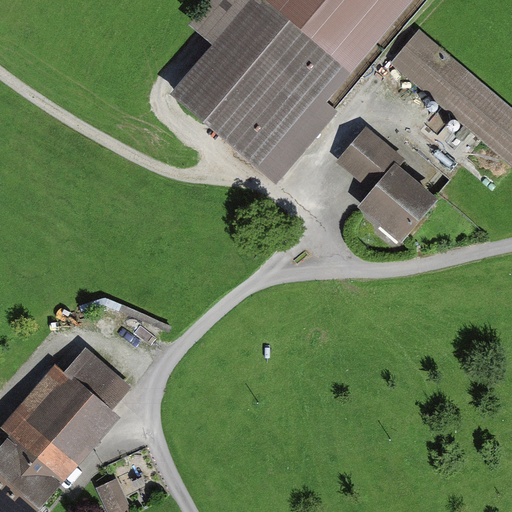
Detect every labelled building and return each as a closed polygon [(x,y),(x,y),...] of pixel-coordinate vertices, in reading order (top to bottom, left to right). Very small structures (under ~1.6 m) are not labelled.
[(261,172),(347,64),(267,0),(214,0),(188,33),(206,48),(167,97),(261,172)] [(511,174),(511,112),(423,37),(392,72),(511,174)] [(400,246),(434,200),(391,169),(400,156),(364,129),(337,165),(371,190),(354,212),(400,246)] [(164,337),(169,326),(128,306),(123,318),(164,337)] [(0,511),(39,511),(113,418),(105,412),(125,386),(84,354),(63,380),(54,372),(2,438),(0,440),(0,511)] [(123,470),(138,507),(168,495),(153,458),(123,470)] [(125,511),(130,510),(116,481),(96,490),(106,511),(125,511)]
